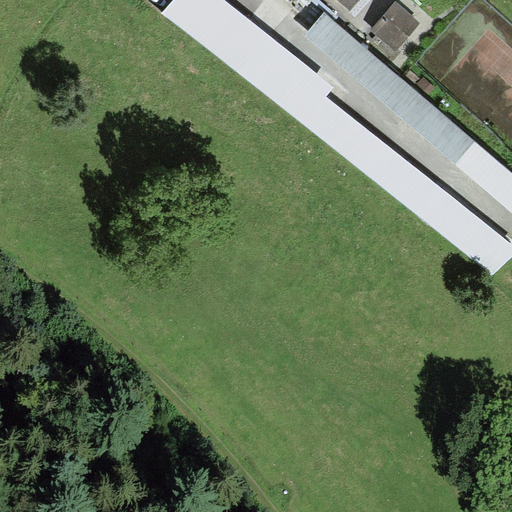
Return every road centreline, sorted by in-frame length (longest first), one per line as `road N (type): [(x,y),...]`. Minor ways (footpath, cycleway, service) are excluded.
road 1 (track): [(0,268),(148,376),(272,511)]
road 2 (unknown): [(266,0),(432,149)]
